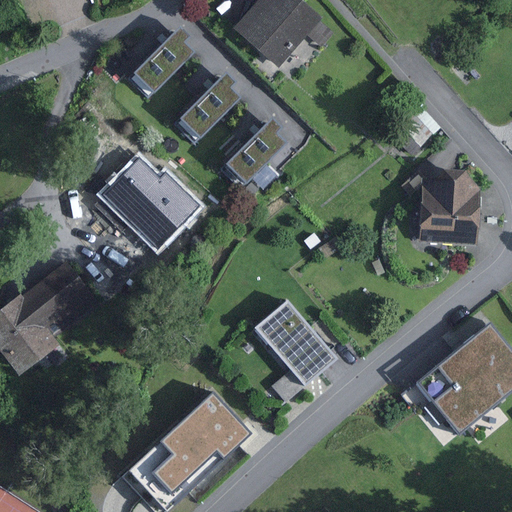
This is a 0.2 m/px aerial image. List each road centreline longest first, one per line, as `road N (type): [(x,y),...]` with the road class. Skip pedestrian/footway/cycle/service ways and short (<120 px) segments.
road 1 (residential): [(235,511),(390,363),(511,261)]
road 2 (residential): [(0,79),(172,0)]
road 3 (residential): [(409,60),(511,178)]
